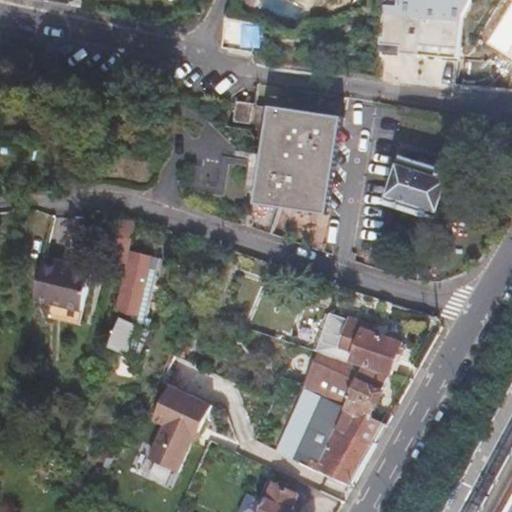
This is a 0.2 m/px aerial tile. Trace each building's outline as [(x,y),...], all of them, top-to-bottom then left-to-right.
[(385,2),(379,52),(459,59),(465,14),(472,0),(398,0),(398,3),(385,2)] [(511,9),(499,33),(511,40),(511,9)] [(236,99),(233,117),(252,120),(256,102),(236,99)] [(269,105),(250,229),(272,231),(275,209),(329,217),(345,117),(269,105)] [(403,160),(389,202),(436,217),(450,176),(403,160)] [(131,240),(115,236),(109,263),(124,267),(131,240)] [(113,326),(108,349),(140,356),(161,260),(130,253),(117,313),(139,318),(137,325),(123,319),(119,327),(113,326)] [(60,266),(42,261),(34,303),(49,306),(74,312),(82,314),(90,277),(59,270),(60,266)] [(198,297),(194,309),(216,317),(221,305),(198,297)] [(74,312),(49,306),(46,320),(79,328),(82,314),(74,312)] [(331,315),(317,353),(321,354),(348,363),(392,378),(405,344),(373,332),(374,326),(352,318),(351,322),(331,315)] [(304,463),(354,486),(386,427),(369,419),(386,382),(348,363),(321,354),(307,390),(304,388),(274,449),(304,463)] [(201,432),(213,404),(169,384),(153,419),(165,424),(150,457),(179,471),(193,439),(198,430),(201,432)] [(297,479),(345,501),(354,486),(304,463),(297,479)] [(265,499),(259,511),(290,511),(299,493),(273,481),(265,499)]
